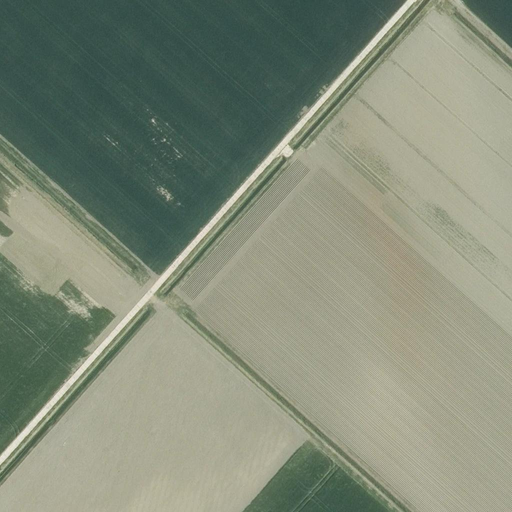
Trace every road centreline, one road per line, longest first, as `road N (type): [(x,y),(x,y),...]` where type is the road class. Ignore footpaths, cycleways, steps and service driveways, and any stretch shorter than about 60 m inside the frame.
road 1 (track): [(0,461),(413,0)]
road 2 (track): [(0,154),(394,511)]
